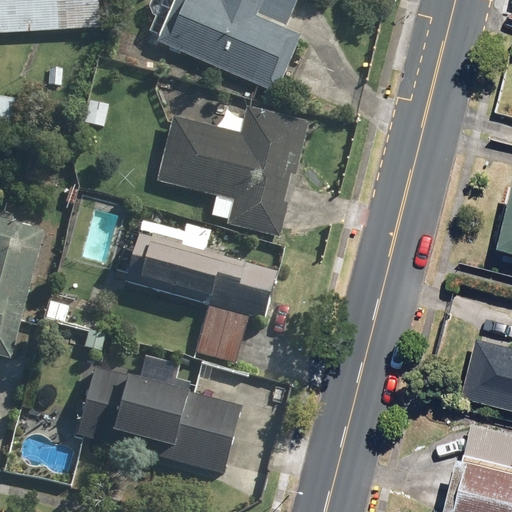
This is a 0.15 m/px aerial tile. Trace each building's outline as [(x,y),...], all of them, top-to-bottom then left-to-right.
[(0,0),(0,33),(103,28),(101,0),(0,0)] [(178,0),(160,43),(279,94),(304,35),(289,29),(301,0),(224,0),(224,1),(222,0),(178,0)] [(68,67),(47,65),(44,89),(65,91),(68,67)] [(20,88),(0,85),(0,124),(14,126),(20,88)] [(112,105),(90,101),(85,134),(107,137),(112,105)] [(284,238),(314,123),(251,107),(244,135),(177,118),(161,181),(219,196),(213,220),(284,238)] [(511,205),(501,250),(511,252),(511,205)] [(131,276),(129,282),(213,305),(199,354),(239,364),(252,316),(268,321),(282,270),(209,250),(214,231),(189,224),(187,232),(129,215),(114,271),(131,276)] [(0,357),(14,361),(49,231),(0,218),(0,357)] [(511,406),(511,347),(479,339),(464,395),(511,406)] [(178,462),(227,475),(245,407),(100,369),(82,436),(118,445),(121,433),(182,449),(178,462)] [(511,434),(475,425),(468,455),(511,465),(511,434)] [(511,511),(511,472),(462,460),(449,511),(511,511)]
